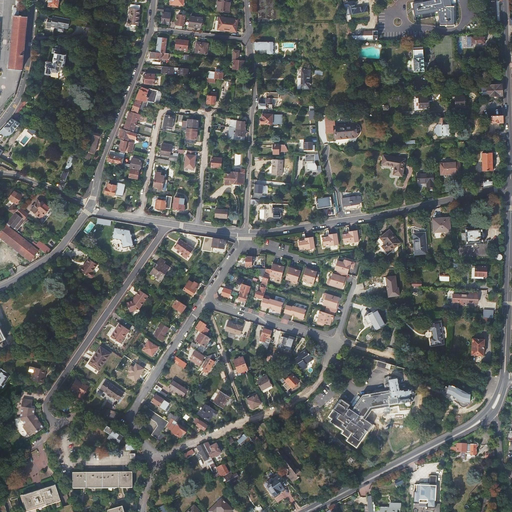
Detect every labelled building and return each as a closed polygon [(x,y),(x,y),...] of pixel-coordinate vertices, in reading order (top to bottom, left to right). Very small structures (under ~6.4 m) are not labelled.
[(230,2),(219,0),(218,11),(229,12),(230,2)] [(369,16),(368,12),(350,15),(348,3),(344,3),(343,0),(337,0),(340,8),(345,7),(348,20),(369,16)] [(438,12),(440,25),(455,25),(453,6),(451,6),(450,3),(450,1),(449,0),(433,0),(412,4),(414,16),(438,12)] [(350,15),(368,12),(367,6),(355,8),(353,2),(348,3),(350,15)] [(131,8),(129,21),(128,21),(128,25),(132,25),(132,24),(139,24),(140,8),(131,8)] [(9,69),(22,70),(24,49),(27,22),(28,9),(23,9),(23,16),(15,15),(9,69)] [(162,23),(170,23),(171,14),(163,13),(162,23)] [(185,16),(178,15),(177,25),(184,26),(185,16)] [(67,28),(69,19),(52,16),(51,18),(47,18),(46,26),(47,26),(46,29),(55,30),(56,26),(67,28)] [(203,18),(191,17),(189,26),(201,28),(203,18)] [(238,20),(220,17),(218,29),(236,32),(238,20)] [(352,35),(353,41),(378,40),(378,30),(373,31),(373,35),(352,35)] [(470,43),(483,43),(483,36),(465,37),(466,47),(470,46),(470,43)] [(158,37),(156,52),(165,53),(167,38),(158,37)] [(176,49),(187,50),(189,41),(177,39),(176,49)] [(195,52),(207,54),(209,43),(196,42),(195,52)] [(274,42),(254,42),(255,50),(268,50),(268,54),(274,54),(274,42)] [(46,63),(45,67),(46,67),(45,74),(51,75),(51,72),(57,73),(59,73),(59,72),(63,72),(65,67),(65,65),(65,64),(64,62),(65,55),(64,55),(65,52),(64,52),(65,51),(62,50),(61,51),(59,50),(60,46),(55,45),(54,49),(53,48),(52,53),(54,53),(53,62),(48,62),(47,63),(46,63)] [(423,47),(413,48),(414,72),(424,71),(423,47)] [(233,59),(234,59),(233,69),(244,70),(245,60),(243,60),(243,54),(239,53),(239,50),(234,50),(233,59)] [(188,69),(162,66),(161,74),(167,74),(188,76),(188,69)] [(310,85),(311,70),(302,70),(302,78),(299,78),(298,89),(310,90),(310,86),(312,86),(312,85),(310,85)] [(145,74),(144,84),(154,85),(155,75),(145,74)] [(488,96),(502,95),(501,83),(501,81),(496,82),(496,85),(482,86),(482,91),(488,91),(488,96)] [(137,97),(136,99),(146,102),(155,104),(158,92),(158,91),(149,89),(148,90),(141,87),(138,94),(137,94),(136,96),(137,97)] [(264,103),(258,103),(259,107),(259,108),(267,109),(273,109),(273,99),(279,99),(279,93),(267,92),(263,94),(264,98),(264,103)] [(463,97),(463,92),(452,93),(452,97),(455,97),(455,107),(465,107),(465,102),(463,102),(463,97)] [(208,99),(207,104),(215,104),(217,93),(212,93),(211,95),(208,95),(208,97),(207,97),(207,99),(208,99)] [(426,93),(415,93),(415,98),(418,98),(418,108),(428,108),(428,102),(426,103),(426,98),(426,93)] [(146,102),(136,99),(133,110),(138,112),(139,109),(146,111),(148,103),(146,102)] [(267,109),(259,108),(259,113),(262,113),(262,118),(261,118),(261,124),(272,124),(272,115),(266,115),(266,113),(267,113),(267,109)] [(129,113),(127,120),(136,123),(138,116),(129,113)] [(170,116),(165,115),(163,129),(167,130),(168,129),(172,129),(174,118),(169,117),(170,116)] [(325,117),(326,130),(334,129),(334,125),(333,116),(325,117)] [(447,117),(439,118),(440,135),(443,135),(443,136),(450,136),(450,117),(447,117)] [(0,130),(0,132),(1,134),(3,135),(4,135),(5,136),(6,136),(8,136),(9,135),(10,135),(11,134),(12,133),(19,123),(12,119),(7,123),(0,130)] [(187,128),(197,129),(198,120),(188,119),(188,124),(186,124),(186,126),(188,126),(187,128)] [(136,123),(127,120),(125,128),(134,131),(136,123)] [(334,129),(326,130),(326,133),(334,132),(335,139),(354,137),(355,137),(356,136),(357,135),(358,134),(359,133),(359,132),(359,131),(359,129),(359,128),(358,127),(358,126),(357,125),(356,124),(355,124),(353,124),(334,125),(334,129)] [(235,140),(245,141),(245,137),(236,136),(237,128),(233,127),(230,127),(230,135),(229,134),(229,139),(235,139),(235,140)] [(196,139),(197,129),(187,128),(187,131),(185,131),(185,132),(187,133),(186,138),(196,139)] [(245,137),(245,129),(237,128),(236,136),(245,137)] [(133,132),(122,129),(119,137),(128,140),(129,136),(132,136),(133,132)] [(92,153),(96,139),(97,139),(98,135),(97,135),(93,134),(92,140),(89,152),(92,153)] [(128,141),(122,140),(119,150),(125,151),(128,141)] [(315,145),(313,145),(313,142),(305,142),(305,151),(315,150),(315,145)] [(161,155),(170,156),(172,145),(163,144),(161,155)] [(186,154),(184,168),(195,169),(195,163),(194,163),(194,161),(195,161),(196,155),(194,155),(195,151),(187,150),(187,154),(186,154)] [(118,156),(109,155),(108,161),(122,163),(123,162),(125,153),(119,152),(118,156)] [(319,172),(323,172),(319,154),(306,155),(306,161),(307,161),(308,163),(307,163),(306,163),(306,170),(307,170),(307,171),(308,171),(310,171),(311,171),(312,170),(314,171),(316,171),(318,170),(319,172)] [(492,154),(482,154),(483,172),(493,171),(492,154)] [(70,170),(74,157),(69,155),(65,169),(70,170)] [(382,155),(381,165),(395,167),(393,175),(402,176),(406,159),(382,155)] [(221,168),(222,158),(212,157),(212,168),(221,168)] [(133,158),(130,167),(139,169),(141,160),(133,158)] [(284,174),(283,160),(273,160),(274,174),(284,174)] [(459,164),(441,164),(441,175),(459,175),(459,164)] [(64,169),(56,187),(63,190),(65,183),(64,183),(69,171),(64,169)] [(139,171),(131,169),(129,177),(137,178),(139,171)] [(230,173),(225,173),(225,183),(226,183),(225,184),(226,184),(230,185),(231,184),(231,183),(244,184),(245,170),(236,169),(235,172),(231,172),(231,173),(230,173)] [(156,170),(154,181),(163,183),(174,184),(174,181),(164,179),(165,176),(161,175),(161,171),(156,170)] [(427,187),(429,187),(434,187),(433,173),(418,174),(418,183),(427,183),(427,187)] [(113,174),(111,181),(118,182),(119,177),(119,175),(113,174)] [(163,183),(154,181),(154,186),(159,187),(158,189),(162,190),(163,183)] [(117,185),(115,196),(122,197),(125,184),(123,184),(118,182),(117,185)] [(110,194),(115,196),(117,185),(109,183),(108,188),(106,188),(105,193),(106,195),(108,195),(109,195),(110,194)] [(263,185),(255,184),(253,200),(259,200),(261,200),(263,185)] [(16,193),(14,191),(10,197),(9,199),(16,204),(22,196),(18,194),(18,192),(17,192),(16,193)] [(343,199),(342,199),(344,206),(360,204),(360,203),(362,203),(361,197),(359,197),(359,196),(349,198),(348,194),(344,192),(342,192),(343,199)] [(166,209),(170,209),(172,197),(166,196),(166,201),(157,200),(156,208),(165,209),(166,209)] [(173,209),(183,210),(184,210),(185,209),(185,206),(184,205),(185,199),(175,197),(173,209)] [(330,197),(316,200),(318,209),(332,207),(330,197)] [(36,208),(38,209),(35,213),(41,218),(50,207),(49,207),(50,206),(47,203),(46,204),(43,201),(42,202),(40,200),(35,205),(37,207),(36,208)] [(28,215),(20,208),(18,210),(16,212),(24,219),(27,216),(28,215)] [(273,213),(274,213),(274,218),(281,218),(281,213),(283,213),(282,208),(273,208),(273,213)] [(223,210),(216,209),(216,219),(226,220),(227,213),(223,213),(223,210)] [(17,231),(28,217),(27,216),(24,219),(16,212),(14,214),(13,216),(6,222),(11,225),(17,231)] [(97,223),(111,226),(112,220),(98,218),(97,223)] [(442,231),(442,232),(451,231),(450,218),(433,219),(434,231),(442,231)] [(39,251),(9,227),(5,224),(0,228),(0,237),(31,261),(39,251)] [(466,228),(467,245),(483,244),(482,227),(466,228)] [(114,228),(112,239),(122,241),(124,248),(129,246),(130,249),(135,248),(130,231),(114,228)] [(390,229),(380,238),(385,244),(382,247),(389,254),(402,243),(390,229)] [(349,234),(343,235),(344,243),(351,242),(351,243),(359,242),(357,231),(349,232),(349,234)] [(416,239),(414,239),(415,254),(427,253),(425,233),(415,234),(416,239)] [(339,245),(337,234),(329,235),(329,237),(323,238),(324,246),(330,245),(331,246),(339,245)] [(226,242),(224,239),(222,239),(210,237),(209,245),(213,246),(225,248),(226,242)] [(315,248),(313,237),(305,238),(305,240),(299,241),(300,249),(306,248),(307,249),(315,248)] [(36,245),(47,254),(50,252),(52,250),(40,240),(37,244),(36,245)] [(181,240),(176,246),(185,252),(182,256),(187,259),(194,249),(181,240)] [(89,258),(81,270),(91,277),(92,278),(93,277),(94,277),(95,276),(95,274),(94,272),(93,271),(98,264),(89,258)] [(155,267),(150,274),(158,279),(162,273),(165,275),(171,267),(166,264),(167,262),(161,258),(157,264),(158,265),(156,268),(155,267)] [(335,270),(348,274),(350,268),(353,269),(355,263),(345,260),(344,262),(338,261),(335,270)] [(273,261),(271,269),(269,276),(281,279),(285,266),(280,265),(280,263),(273,261)] [(296,268),(290,266),(286,279),(292,281),(292,282),(297,284),(301,271),(296,270),(296,268)] [(472,266),(472,276),(487,276),(487,267),(472,266)] [(306,267),(303,280),(309,282),(309,283),(313,285),(318,272),(313,270),(313,269),(306,267)] [(264,269),(260,269),(258,274),(264,276),(262,284),(267,286),(269,276),(271,269),(264,269)] [(329,285),(343,289),(346,278),(333,274),(332,280),(330,279),(329,280),(328,283),(329,285)] [(189,280),(184,289),(193,295),(200,285),(195,282),(194,283),(189,280)] [(247,296),(250,286),(243,284),(240,294),(247,296)] [(263,298),(263,297),(266,286),(267,286),(262,284),(259,292),(257,291),(256,296),(263,298)] [(231,291),(224,288),(222,294),(223,295),(223,296),(227,297),(228,296),(229,296),(231,291)] [(133,300),(127,302),(130,312),(140,309),(148,296),(140,290),(133,300)] [(452,301),(451,310),(459,310),(459,305),(464,305),(464,302),(478,303),(478,295),(454,293),(453,301),(452,301)] [(242,303),(245,304),(247,296),(240,294),(239,300),(243,301),(242,303)] [(324,305),(337,309),(340,298),(326,294),(325,294),(323,298),(324,299),(325,299),(324,305)] [(263,298),(261,305),(275,309),(276,311),(281,312),(284,303),(270,298),(270,299),(263,297),(263,298)] [(182,312),(186,306),(177,300),(173,306),(182,312)] [(287,304),(285,312),(298,316),(299,318),(304,319),(307,310),(293,305),(293,306),(287,304)] [(385,324),(377,309),(368,314),(376,329),(385,324)] [(333,319),(334,319),(335,316),(320,311),(319,315),(320,316),(318,323),(319,324),(323,325),(325,325),(325,324),(331,325),(332,322),(333,319)] [(201,321),(196,328),(201,332),(206,335),(210,329),(206,326),(207,325),(201,321)] [(225,330),(241,335),(243,327),(243,326),(238,324),(237,325),(233,324),(233,323),(228,321),(225,330)] [(164,337),(169,328),(161,323),(156,331),(157,332),(154,336),(162,342),(165,338),(164,337)] [(440,323),(428,324),(430,332),(432,332),(433,338),(430,338),(432,345),(443,344),(440,323)] [(116,329),(111,336),(120,343),(130,329),(121,324),(117,329),(116,329)] [(270,343),(272,338),(270,338),(272,331),(264,329),(261,340),(270,343)] [(206,335),(201,332),(196,341),(200,343),(206,335)] [(205,347),(211,338),(209,337),(206,335),(200,343),(201,344),(200,346),(203,349),(205,346),(205,347)] [(282,336),(278,348),(291,352),(294,339),(289,337),(289,338),(282,336)] [(485,340),(473,339),(472,355),(484,356),(485,340)] [(149,341),(143,350),(152,357),(158,347),(149,341)] [(100,347),(90,363),(99,369),(110,353),(100,347)] [(196,351),(190,360),(202,366),(204,363),(202,362),(205,357),(196,351)] [(307,351),(302,355),(300,355),(301,357),(299,358),(296,360),(303,370),(308,368),(307,366),(306,364),(313,360),(310,355),(309,354),(307,351)] [(279,353),(277,359),(287,362),(289,357),(279,353)] [(125,356),(120,363),(128,368),(135,357),(130,354),(128,357),(125,356)] [(186,365),(174,357),(172,361),(183,368),(186,365)] [(243,357),(234,360),(239,373),(248,370),(243,357)] [(215,362),(211,359),(206,366),(203,371),(207,374),(215,362)] [(138,362),(132,372),(141,378),(147,367),(138,362)] [(44,369),(35,367),(32,380),(43,383),(44,377),(43,377),(44,369)] [(0,369),(0,391),(1,391),(6,383),(5,383),(10,375),(7,373),(8,372),(1,368),(0,369)] [(404,403),(413,401),(412,394),(415,394),(415,392),(416,391),(416,390),(415,389),(414,389),(412,389),(412,387),(409,388),(409,390),(400,391),(398,378),(396,378),(395,375),(394,374),(391,374),(390,374),(390,375),(389,376),(387,377),(385,378),(387,389),(391,389),(391,391),(363,395),(361,398),(355,407),(353,411),(350,409),(349,410),(348,409),(350,405),(342,400),(340,402),(339,401),(335,408),(342,413),(339,418),(345,422),(344,424),(348,426),(347,428),(355,433),(354,435),(361,439),(367,429),(370,431),(372,427),(371,427),(373,424),(368,421),(363,418),(366,414),(371,406),(390,404),(390,405),(399,403),(400,404),(404,404),(404,403)] [(299,381),(293,375),(286,381),(292,388),(294,386),(295,387),(297,384),(297,383),(299,381)] [(268,376),(257,381),(262,390),(272,384),(268,376)] [(89,387),(77,378),(71,387),(78,392),(76,395),(81,398),(89,387)] [(173,381),(169,387),(183,396),(187,389),(173,381)] [(104,385),(99,392),(103,394),(103,395),(114,403),(114,402),(118,404),(122,396),(109,387),(108,388),(104,385)] [(452,396),(456,398),(460,401),(464,402),(470,403),(470,394),(468,394),(457,387),(456,388),(449,385),(448,388),(446,386),(442,392),(450,398),(452,396)] [(221,391),(214,402),(223,408),(230,397),(221,391)] [(252,408),(264,402),(259,393),(256,394),(256,395),(247,399),(252,408)] [(156,394),(152,401),(165,410),(170,404),(156,394)] [(352,406),(355,407),(361,398),(359,396),(352,406)] [(22,418),(36,412),(36,408),(32,407),(33,399),(23,398),(22,405),(23,406),(21,417),(22,418)] [(206,404),(199,415),(207,420),(214,409),(206,404)] [(158,440),(159,439),(167,426),(169,423),(148,408),(145,415),(157,423),(158,427),(152,436),(158,440)] [(35,414),(23,419),(25,423),(22,425),(28,434),(36,430),(37,431),(42,428),(38,420),(39,420),(37,416),(36,416),(35,414)] [(175,414),(174,415),(171,419),(174,421),(177,423),(182,426),(185,421),(175,414)] [(193,416),(191,420),(194,422),(193,423),(203,430),(206,425),(193,416)] [(171,419),(170,422),(169,423),(167,426),(173,431),(172,432),(182,438),(187,430),(182,426),(177,423),(176,426),(172,423),(174,421),(171,419)] [(123,436),(108,426),(105,430),(111,434),(108,438),(118,445),(123,436)] [(254,444),(257,447),(262,443),(253,433),(252,434),(250,432),(246,435),(254,444)] [(246,435),(245,434),(243,436),(243,437),(238,442),(246,451),(254,444),(246,435)] [(452,447),(451,451),(458,451),(457,452),(461,452),(466,452),(466,454),(471,454),(472,455),(475,455),(477,454),(477,446),(479,446),(480,445),(479,443),(478,443),(477,442),(474,442),(474,445),(458,444),(457,446),(456,446),(456,447),(452,447)] [(208,443),(204,445),(214,463),(214,464),(215,463),(213,458),(221,453),(216,444),(210,447),(208,443)] [(204,445),(198,447),(208,466),(214,463),(204,445)] [(280,449),(275,453),(283,463),(281,465),(282,467),(285,466),(291,473),(288,475),(294,483),(296,481),(297,481),(302,477),(302,476),(301,475),(302,474),(301,472),(299,472),(298,472),(280,449)] [(183,454),(182,456),(184,459),(194,454),(192,450),(187,453),(183,454)] [(132,473),(73,473),(73,489),(132,488),(132,473)] [(236,473),(226,479),(228,484),(239,478),(236,473)] [(435,511),(439,511),(440,504),(436,504),(437,476),(430,476),(429,486),(426,486),(426,484),(420,484),(420,485),(415,485),(414,497),(419,498),(419,503),(427,503),(427,507),(435,507),(435,508),(435,511)] [(277,477),(268,484),(269,487),(268,488),(268,489),(268,490),(269,492),(270,492),(273,496),(275,495),(275,496),(279,494),(278,493),(283,490),(279,483),(280,482),(277,477)] [(56,486),(23,497),(28,511),(61,501),(56,486)] [(368,511),(397,511),(397,509),(400,509),(401,504),(393,504),(393,506),(390,507),(390,508),(380,508),(380,511),(374,511),(372,511),(371,496),(367,496),(368,511)] [(231,511),(233,510),(221,499),(208,511),(216,511),(219,510),(220,511),(231,511)]
